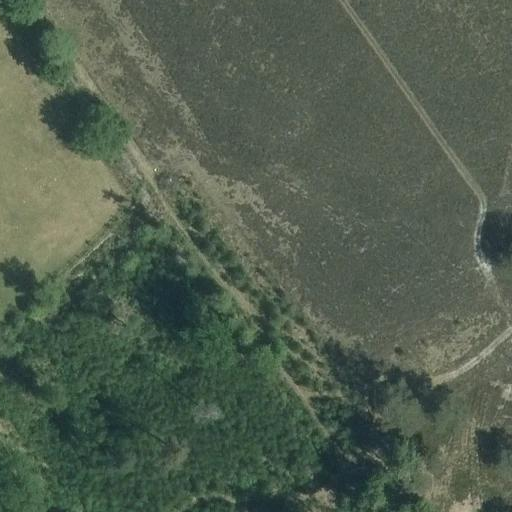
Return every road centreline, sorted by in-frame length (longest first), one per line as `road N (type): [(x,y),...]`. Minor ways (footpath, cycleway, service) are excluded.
road 1 (track): [(435,385),(396,375),(284,399),(252,313),(197,253),(29,0)]
road 2 (track): [(511,329),(311,493),(220,496),(184,511)]
road 3 (track): [(511,324),(475,251),(476,188),(341,0)]
